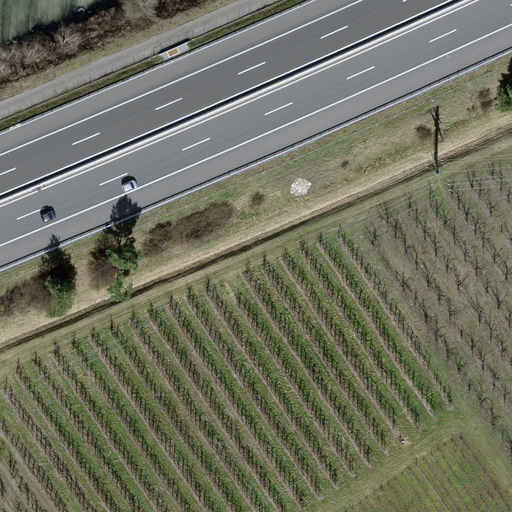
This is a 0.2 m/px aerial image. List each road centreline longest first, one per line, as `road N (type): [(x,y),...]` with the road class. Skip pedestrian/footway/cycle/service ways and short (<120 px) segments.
road 1 (motorway): [(0,226),(511,4)]
road 2 (motorway): [(401,0),(0,172)]
road 3 (unclassified): [(257,0),(0,109)]
